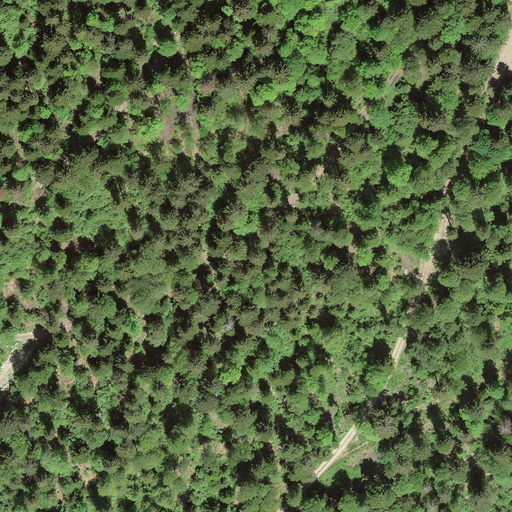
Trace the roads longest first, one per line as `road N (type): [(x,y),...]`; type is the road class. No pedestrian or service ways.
road 1 (track): [(0,338),(91,312),(275,215),(466,0)]
road 2 (track): [(279,511),(334,457),(372,403),(433,256),(455,162),(511,46)]
road 3 (track): [(0,220),(128,104),(197,0)]
